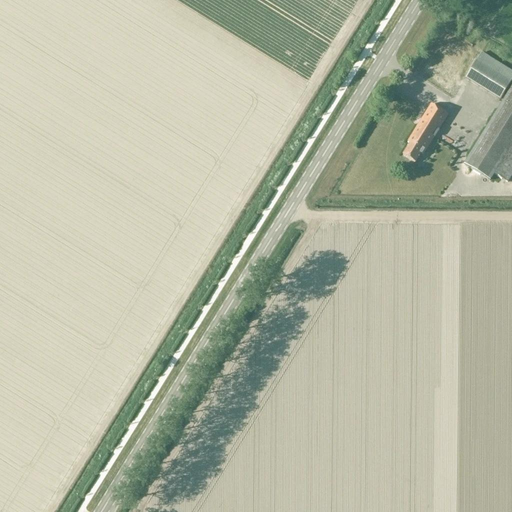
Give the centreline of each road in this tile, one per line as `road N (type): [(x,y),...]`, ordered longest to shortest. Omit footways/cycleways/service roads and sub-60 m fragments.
road 1 (secondary): [(101,511),(420,0)]
road 2 (track): [(52,511),(368,0)]
